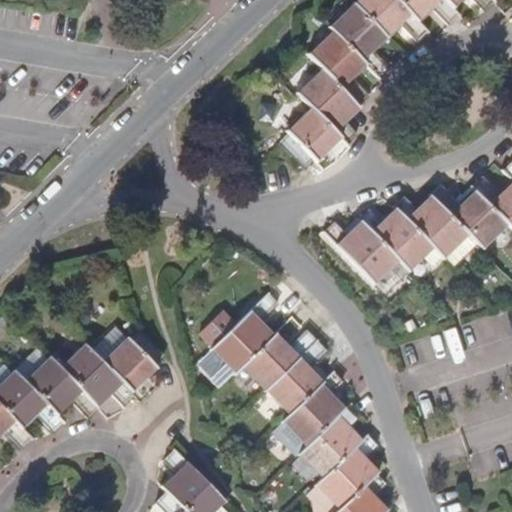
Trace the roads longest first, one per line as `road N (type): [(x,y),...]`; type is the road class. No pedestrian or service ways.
road 1 (residential): [(255,223),(329,295),(363,348),(419,511)]
road 2 (residential): [(128,511),(129,463),(100,441),(53,456),(0,511)]
road 3 (residential): [(511,38),(481,31),(454,40),(406,86),(370,138)]
road 4 (residential): [(350,186),(442,165),(511,124)]
road 5 (residential): [(266,0),(148,114)]
road 6 (unclassified): [(40,214),(80,203),(189,199)]
road 7 (residential): [(148,114),(40,214)]
